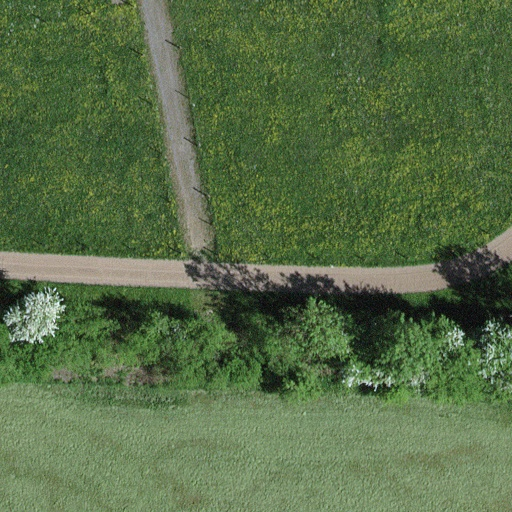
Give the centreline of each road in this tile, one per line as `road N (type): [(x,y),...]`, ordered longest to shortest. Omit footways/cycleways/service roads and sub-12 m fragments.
road 1 (unknown): [(148,0),(201,279),(415,278),(511,248)]
road 2 (unknown): [(0,263),(201,279)]
